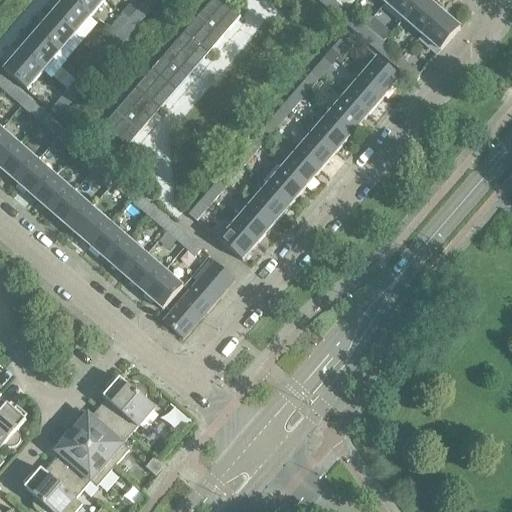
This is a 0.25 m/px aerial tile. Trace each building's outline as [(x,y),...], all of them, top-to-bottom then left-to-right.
[(74,36),(90,18),(68,0),(65,0),(51,17),(74,36)] [(68,0),(90,18),(105,0),(68,0)] [(146,0),(144,2),(153,9),(161,0),(146,0)] [(214,0),(192,27),(181,39),(204,59),(240,17),(220,0),(214,0)] [(325,0),(322,4),(340,20),(347,12),(333,0),(325,0)] [(420,0),(388,0),(385,4),(403,20),(420,0)] [(420,0),(403,20),(421,36),(441,13),(425,0),(420,0)] [(137,27),(153,9),(144,2),(130,19),(129,20),(137,27)] [(340,20),(358,36),(365,27),(347,12),(340,20)] [(113,38),(121,46),(137,27),(129,20),(130,19),(123,13),(107,32),(113,38)] [(421,36),(440,52),(460,30),(441,13),(421,36)] [(51,17),(36,35),(58,55),(74,36),(51,17)] [(358,36),(376,51),(383,43),(384,44),(395,31),(391,28),(384,35),(382,33),(380,34),(376,31),(373,34),(365,27),(358,36)] [(36,35),(20,53),(42,73),(58,55),(36,35)] [(113,38),(97,57),(106,64),(121,46),(113,38)] [(144,81),(168,102),(204,59),(181,39),(155,70),(144,81)] [(340,41),(330,52),(339,59),(348,48),(340,41)] [(376,51),(394,67),(402,59),(384,44),(383,43),(376,51)] [(339,59),(330,52),(315,70),(323,77),(339,59)] [(26,92),(27,91),(42,73),(20,53),(4,72),(26,92)] [(97,57),(82,75),(90,82),(106,64),(97,57)] [(394,67),(413,84),(421,75),(402,59),(394,67)] [(384,98),(400,79),(378,60),(362,79),(384,98)] [(315,70),(299,88),(307,95),(323,77),(315,70)] [(0,73),(0,89),(4,92),(11,84),(0,73)] [(82,75),(66,93),(74,100),(90,82),(82,75)] [(369,116),(384,98),(362,79),(346,97),(369,116)] [(168,102),(144,81),(134,93),(108,124),(132,144),(168,102)] [(4,92),(22,108),(29,99),(11,84),(4,92)] [(299,88),(283,106),(292,113),(307,95),(299,88)] [(59,118),(74,100),(66,93),(50,111),(59,118)] [(346,97),(330,115),(353,134),(369,116),(346,97)] [(22,108),(40,124),(47,115),(29,99),(22,108)] [(283,106),(268,124),(276,131),(292,113),(283,106)] [(40,124),(58,139),(66,131),(47,115),(40,124)] [(337,153),(353,134),(330,115),(315,133),(337,153)] [(268,124),(252,142),(260,149),(276,131),(268,124)] [(58,139),(76,155),(84,147),(66,131),(58,139)] [(0,169),(19,148),(1,132),(0,133),(0,169)] [(315,133),(299,151),(321,171),(337,153),(315,133)] [(252,142),(236,160),(245,168),(260,149),(252,142)] [(76,155),(94,171),(102,162),(84,147),(76,155)] [(0,169),(0,170),(18,186),(38,163),(19,148),(0,169)] [(306,189),(321,171),(299,151),(283,169),(306,189)] [(236,160),(221,179),(229,186),(229,185),(245,168),(236,160)] [(94,171),(112,187),(120,178),(102,162),(94,171)] [(18,186),(36,202),(56,179),(38,163),(18,186)] [(283,169),(268,187),(290,207),(306,189),(283,169)] [(112,187),(130,202),(138,194),(120,178),(112,187)] [(36,202),(54,217),(74,194),(56,179),(36,202)] [(221,179),(205,197),(213,204),(224,191),(239,203),(244,198),(229,185),(229,186),(221,179)] [(268,187),(252,206),(274,225),(290,207),(268,187)] [(92,210),(74,194),(54,217),(72,233),(92,210)] [(130,202),(149,218),(156,209),(138,194),(130,202)] [(188,216),(197,223),(213,204),(205,197),(188,216)] [(252,206),(236,224),(259,243),(274,225),(252,206)] [(149,218),(167,234),(174,225),(156,209),(149,218)] [(72,233),(90,249),(110,226),(92,210),(72,233)] [(220,242),(242,262),(259,243),(236,224),(220,242)] [(167,234),(185,249),(192,241),(174,225),(167,234)] [(90,249),(108,264),(128,241),(110,226),(90,249)] [(146,257),(129,242),(128,241),(108,264),(127,280),(146,257)] [(195,258),(202,251),(203,250),(192,241),(185,249),(195,258)] [(127,280),(145,296),(165,273),(146,257),(127,280)] [(225,293),(233,283),(210,263),(202,273),(225,293)] [(163,312),(183,289),(165,273),(145,296),(163,312)] [(225,293),(202,273),(193,283),(196,286),(216,303),(225,293)] [(200,322),(216,303),(196,286),(180,305),(200,322)] [(200,322),(180,305),(163,325),(183,342),(200,322)] [(139,429),(139,430),(155,410),(145,402),(146,400),(147,399),(147,397),(148,396),(148,394),(147,393),(147,391),(146,390),(145,389),(144,388),(142,387),(141,386),(139,386),(138,386),(136,386),(135,386),(133,387),(132,388),(131,389),(121,380),(119,382),(115,379),(106,390),(110,393),(104,399),(107,402),(100,411),(131,438),(139,429)] [(19,434),(18,433),(27,423),(25,421),(28,417),(17,408),(14,412),(8,406),(5,409),(0,404),(0,469),(5,464),(0,459),(0,454),(6,447),(7,448),(9,449),(10,449),(12,450),(13,450),(15,449),(16,449),(18,448),(19,447),(20,446),(21,444),(21,443),(22,441),(22,440),(21,438),(21,437),(20,435),(19,434)] [(84,423),(80,420),(69,432),(114,471),(130,452),(124,447),(131,438),(100,411),(92,419),(89,417),(84,423)] [(92,484),(98,489),(114,471),(69,432),(59,444),(63,447),(57,454),(60,456),(53,465),(84,492),(92,484)] [(147,469),(157,478),(166,468),(156,459),(147,469)] [(78,511),(83,507),(77,501),(84,492),(53,465),(45,474),(42,471),(37,478),(33,475),(24,485),(28,488),(26,490),(36,499),(35,500),(34,502),(34,504),(34,505),(34,507),(34,508),(35,510),(36,511),(50,511),(78,511)]
